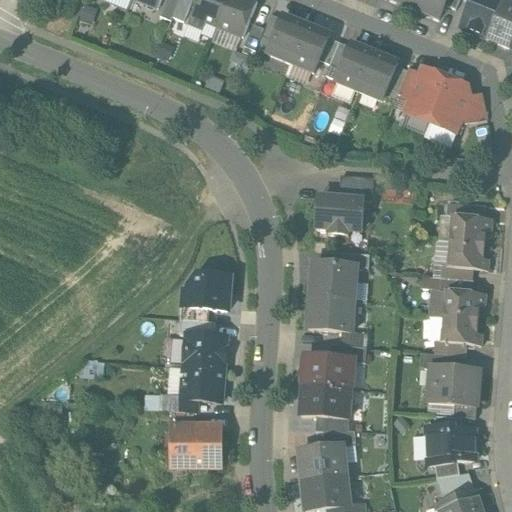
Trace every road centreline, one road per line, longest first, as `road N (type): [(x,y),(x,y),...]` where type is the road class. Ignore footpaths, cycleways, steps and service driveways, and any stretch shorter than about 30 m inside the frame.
road 1 (residential): [(0,36),(195,123),(253,172),(265,206),(272,325),(269,511)]
road 2 (track): [(0,414),(172,273),(200,219),(253,172)]
road 3 (residential): [(313,0),(489,72),(511,143)]
road 4 (residential): [(511,278),(504,391),(511,491)]
